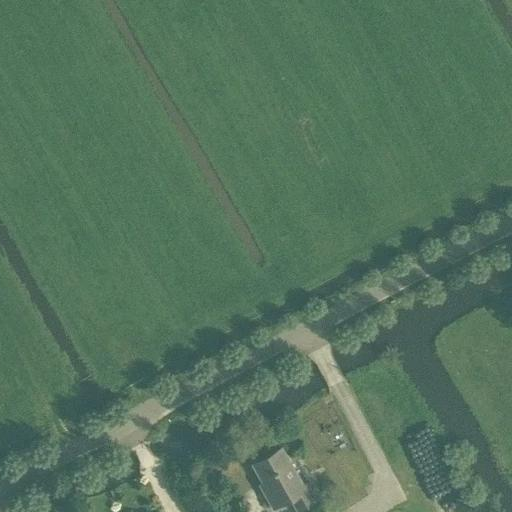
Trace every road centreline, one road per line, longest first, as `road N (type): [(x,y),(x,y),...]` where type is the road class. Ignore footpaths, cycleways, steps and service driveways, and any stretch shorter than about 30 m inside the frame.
road 1 (unclassified): [(0,490),(511,227)]
road 2 (unknown): [(307,332),(383,485),(373,511)]
